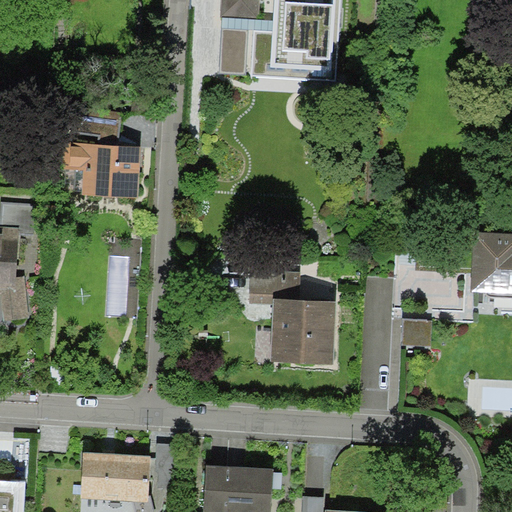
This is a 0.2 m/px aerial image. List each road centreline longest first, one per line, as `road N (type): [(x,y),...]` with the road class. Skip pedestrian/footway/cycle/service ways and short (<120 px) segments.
road 1 (residential): [(189,0),(151,411)]
road 2 (residential): [(151,411),(414,428),(453,448),(467,476),(465,511)]
road 3 (residential): [(0,402),(151,411)]
